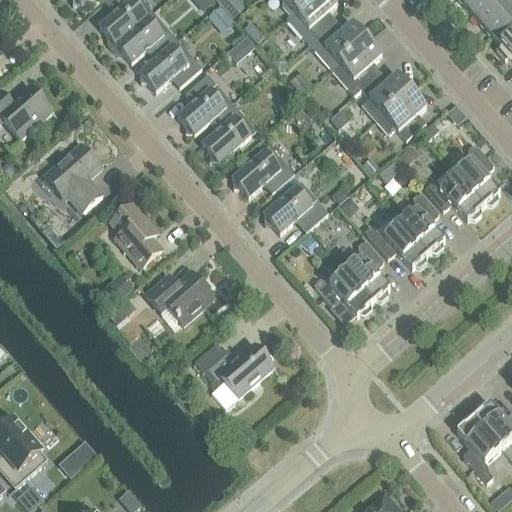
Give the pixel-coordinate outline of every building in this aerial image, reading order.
[(71,0),(73,3),(73,10),(80,11),(82,12),(95,0),(71,0)] [(116,17),(99,32),(107,42),(107,49),(111,54),(148,22),(140,13),(142,4),(138,0),(111,0),(106,5),(116,17)] [(234,0),(223,9),(233,22),(245,12),(234,0)] [(283,12),(291,21),(314,0),(278,0),(283,5),(283,12)] [(286,25),(309,51),(337,26),(329,17),(337,10),(328,0),(314,0),(291,21),(286,25)] [(459,0),(458,2),(472,18),(492,0),(459,0)] [(492,0),(472,18),(486,34),(511,11),(511,3),(509,0),(492,0)] [(220,11),(211,19),(215,23),(224,15),(220,11)] [(511,11),(486,34),(500,50),(511,39),(511,11)] [(148,22),(111,54),(116,59),(123,60),(131,70),(149,55),(156,63),(157,64),(172,50),(178,45),(165,31),(156,31),(148,22)] [(309,51),(331,76),(367,45),(353,28),(344,35),(337,26),(309,51)] [(257,33),(249,40),(256,49),(265,42),(257,33)] [(511,39),(500,50),(511,63),(511,39)] [(247,40),(238,48),(247,58),(256,51),(247,40)] [(353,102),(361,95),(381,78),(373,69),(382,61),(367,45),(331,76),(353,102)] [(156,63),(139,78),(141,80),(140,87),(147,88),(156,98),(173,83),(181,92),(202,73),(190,59),(180,59),(172,50),(157,64),(156,63)] [(281,58),(272,66),(279,74),(288,66),(281,58)] [(381,78),(361,95),(369,104),(362,110),(376,127),(380,123),(412,96),(397,79),(389,86),(381,78)] [(195,107),(177,122),(186,132),(185,139),(193,140),(194,142),(211,127),(211,126),(227,113),(219,104),(220,94),(208,80),(187,98),(195,107)] [(305,84),(295,93),(301,100),(310,92),(312,91),(305,84)] [(0,122),(20,146),(52,118),(29,92),(11,108),(1,97),(0,97),(0,122)] [(380,123),(376,127),(387,140),(395,133),(406,146),(426,129),(418,120),(427,113),(412,96),(380,123)] [(295,97),(282,102),(287,114),(300,108),(295,97)] [(306,107),(293,118),(297,123),(310,124),(316,119),(306,107)] [(211,126),(211,127),(219,135),(202,150),(210,160),(210,167),(217,168),(219,169),(251,141),(246,135),(247,125),(232,108),(211,126)] [(326,111),(318,117),(324,125),(332,118),(326,111)] [(335,119),(330,123),(339,134),(344,130),(349,126),(340,115),(335,119)] [(432,129),(420,139),(427,146),(439,136),(432,129)] [(64,205),(68,201),(83,218),(103,201),(88,184),(101,173),(81,150),(45,182),(64,205)] [(409,151),(397,162),(405,171),(417,160),(409,151)] [(471,166),(456,180),(484,212),(487,209),(491,211),(498,205),(497,200),(500,197),(485,180),(494,172),(476,151),(469,156),(471,166)] [(270,162),(264,156),(232,185),(233,186),(233,194),(240,194),(249,204),(266,189),(274,198),(295,180),(280,162),(270,162)] [(370,163),(363,170),(371,179),(379,173),(370,163)] [(393,165),(378,178),(386,187),(400,174),(393,165)] [(11,168),(6,168),(2,171),(1,176),(4,180),(9,181),(13,178),(14,173),(11,168)] [(484,212),(456,180),(440,193),(431,190),(424,195),(443,216),(452,209),(467,226),(470,223),(475,225),(482,219),(481,214),(484,212)] [(328,219),(311,199),(301,198),(296,192),(263,220),(265,222),(264,230),(272,230),(280,240),(297,225),(307,237),(328,219)] [(332,201),(339,209),(348,200),(341,193),(332,201)] [(417,214),(401,228),(429,260),(432,257),(436,259),(443,253),(442,248),(445,245),(430,228),(439,220),(421,199),(415,204),(417,214)] [(350,202),(340,210),(349,221),(355,216),(355,208),(350,202)] [(157,239),(132,210),(111,228),(122,239),(116,244),(141,273),(162,255),(152,243),(157,239)] [(429,260),(401,228),(385,241),(376,238),(370,232),(364,237),(388,264),(397,257),(412,274),(415,271),(420,273),(427,267),(426,262),(429,260)] [(58,239),(49,246),(55,254),(64,247),(58,239)] [(361,262),(346,276),(374,308),(377,305),(381,307),(388,301),(387,296),(390,293),(375,276),(384,268),(366,247),(359,252),(361,262)] [(285,257),(278,263),(287,273),(293,267),(285,257)] [(374,308),(346,276),(330,290),(320,286),(314,292),(333,313),(342,305),(357,322),(360,320),(365,321),(371,315),(371,310),(374,308)] [(161,319),(168,313),(183,331),(205,312),(200,307),(209,299),(208,297),(210,295),(211,291),(205,285),(202,285),(199,287),(191,277),(176,290),(168,280),(145,300),(161,319)] [(120,278),(99,297),(112,311),(133,293),(120,278)] [(127,304),(119,310),(127,319),(135,313),(127,304)] [(216,349),(195,367),(218,394),(212,399),(226,415),(239,404),(274,373),(254,350),(236,366),(227,355),(224,358),(216,349)] [(476,419),(473,422),(501,454),(511,444),(511,419),(505,425),(490,408),(487,410),(482,409),(475,414),(476,419)] [(501,454),(473,422),(470,425),(465,423),(459,429),(460,434),(457,437),(472,454),(463,462),(487,489),(493,483),(487,477),(486,468),(501,454)] [(13,426),(0,437),(0,454),(4,459),(0,462),(0,476),(15,494),(48,465),(39,455),(42,452),(29,437),(26,440),(13,426)] [(85,447),(58,470),(71,484),(98,461),(85,447)] [(372,511),(395,511),(384,499),(373,510),(372,511)] [(494,511),(503,511),(508,508),(500,499),(490,507),(494,511)]
